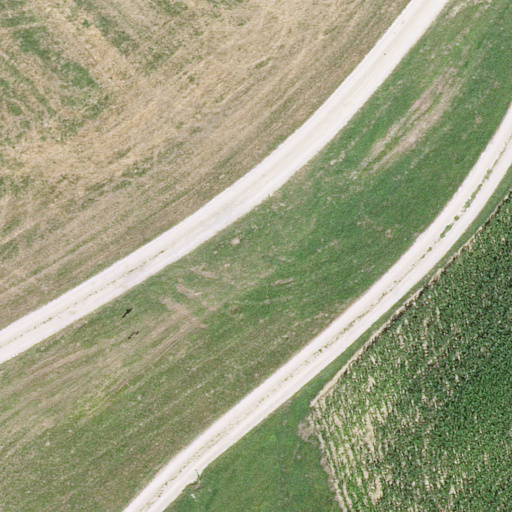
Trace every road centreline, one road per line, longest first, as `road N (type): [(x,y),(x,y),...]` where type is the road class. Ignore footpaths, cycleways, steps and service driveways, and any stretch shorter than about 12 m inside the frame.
road 1 (track): [(141,511),(472,192),(511,102)]
road 2 (track): [(412,0),(363,67),(228,206),(0,343)]
